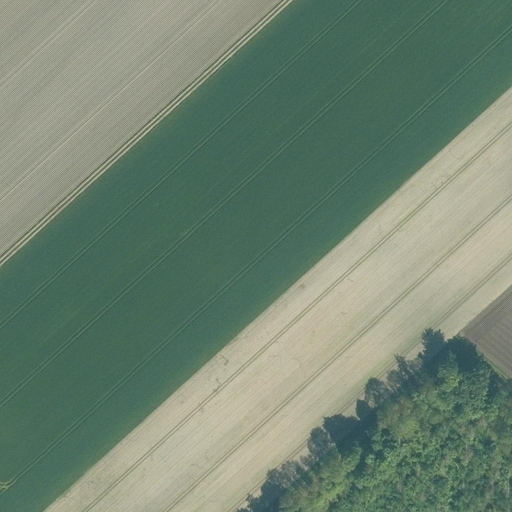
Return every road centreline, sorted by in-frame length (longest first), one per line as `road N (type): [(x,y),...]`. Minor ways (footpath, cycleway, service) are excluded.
road 1 (track): [(0,261),(287,0)]
road 2 (track): [(511,385),(463,348),(446,349),(267,511)]
